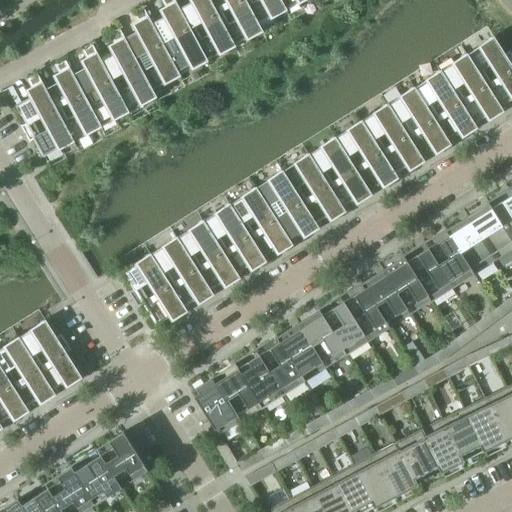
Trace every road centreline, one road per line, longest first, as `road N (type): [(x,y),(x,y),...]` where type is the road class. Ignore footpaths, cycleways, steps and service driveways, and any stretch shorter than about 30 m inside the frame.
road 1 (residential): [(142,380),(511,147)]
road 2 (residential): [(0,158),(142,380)]
road 3 (residential): [(0,469),(142,380)]
road 4 (residential): [(139,0),(0,86)]
road 5 (residential): [(142,380),(224,511)]
